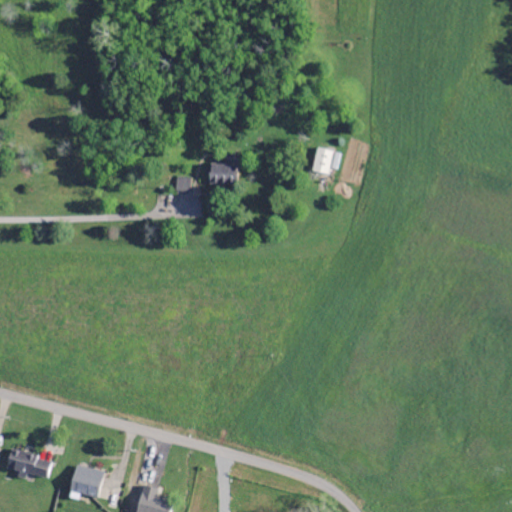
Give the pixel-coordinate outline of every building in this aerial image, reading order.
[(312,173),(328,176),(333,152),(317,149),(312,173)] [(210,186),(237,188),(237,167),(210,166),(210,186)] [(191,180),(176,179),(176,193),(190,194),(191,180)] [(11,451),(7,469),(19,472),(18,474),(48,480),(52,460),(11,451)] [(70,493),(97,499),(103,472),(76,466),(70,493)] [(170,511),(173,501),(156,497),(158,489),(143,485),(136,511),(170,511)]
